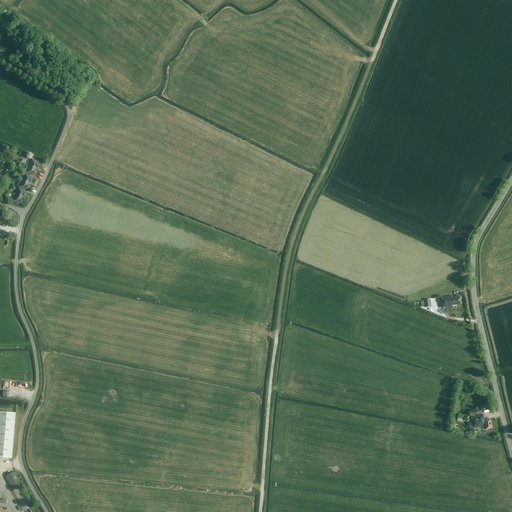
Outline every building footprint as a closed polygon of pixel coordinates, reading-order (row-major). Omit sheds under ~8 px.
[(26,160),(23,159),(21,162),(20,162),(18,166),(22,168),(26,160)] [(28,166),(35,169),(36,168),(38,169),(40,165),(37,164),(38,162),(32,159),(28,166)] [(35,170),(35,169),(28,166),(25,172),(31,175),(32,174),(34,175),(36,171),(35,170)] [(22,180),(29,183),(29,182),(31,183),(33,179),(31,178),(31,176),(25,173),(22,180)] [(28,184),(29,183),(22,180),(18,187),(25,189),(25,188),(28,189),(30,185),(28,184)] [(15,194),(22,197),(23,196),(24,197),(26,193),(24,192),(25,191),(18,188),(15,194)] [(21,199),(22,197),(15,194),(12,201),(18,204),(19,202),(21,203),(23,199),(21,199)] [(460,297),(452,298),(452,296),(442,298),(443,309),(453,307),(452,305),(461,304),(460,297)] [(421,301),(422,307),(425,307),(425,308),(432,307),(431,299),(424,300),(424,301),(421,301)] [(16,413),(0,411),(0,456),(12,458),(16,413)] [(485,420),(483,415),(471,418),(474,428),(485,425),(486,429),(492,428),(490,419),(485,420)] [(5,476),(11,489),(21,485),(14,471),(5,476)]
